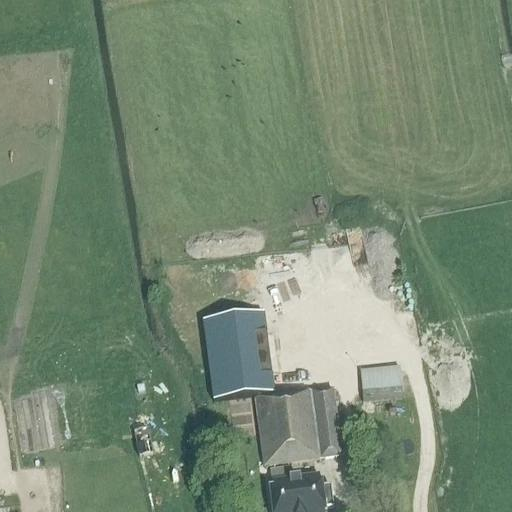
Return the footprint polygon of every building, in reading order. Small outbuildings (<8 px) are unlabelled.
[(359,276),(383,272),(373,224),(350,229),(359,276)] [(274,399),(263,316),(202,324),(213,404),(256,399),(256,401),(274,399)] [(386,392),(362,395),(363,404),(368,403),(402,399),(399,370),(384,372),(386,392)] [(360,375),(362,395),(386,392),(384,372),(360,375)] [(310,394),(255,401),(264,469),(342,459),(333,392),(311,395),(310,394)] [(323,511),(333,510),(330,488),(320,489),(319,478),(290,482),(288,470),(270,473),(274,502),(272,502),(272,511),(323,511)]
